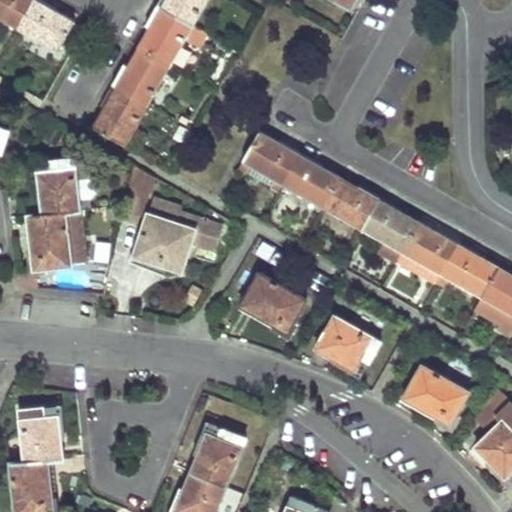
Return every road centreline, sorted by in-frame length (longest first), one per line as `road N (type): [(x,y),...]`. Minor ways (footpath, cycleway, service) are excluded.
road 1 (residential): [(484,511),(401,429),(341,395),(255,363),(199,354)]
road 2 (residential): [(199,354),(298,409),(421,511)]
road 3 (residential): [(467,28),(472,166),(486,193),(511,213)]
road 4 (residential): [(0,339),(199,354)]
